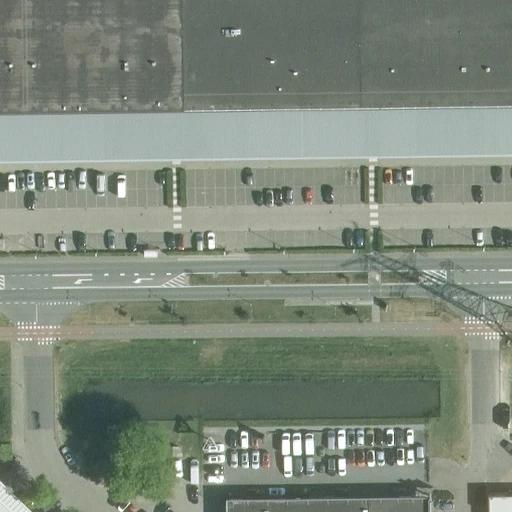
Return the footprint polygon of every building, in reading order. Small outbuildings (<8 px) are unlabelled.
[(0,0),(0,108),(185,106),(185,118),(253,117),(251,0),(0,0)] [(251,0),(253,117),(301,116),(298,0),(251,0)] [(511,0),(298,0),(301,116),(511,113),(511,0)] [(511,511),(511,494),(489,495),(489,511),(511,511)] [(428,511),(428,496),(227,498),(227,511),(428,511)] [(0,511),(14,511),(0,498),(0,511)]
